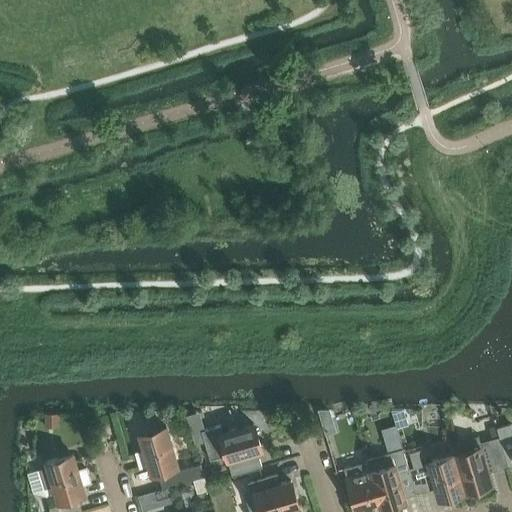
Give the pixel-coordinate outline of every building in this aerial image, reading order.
[(59,425),(59,413),(46,413),(46,426),(59,425)] [(325,430),(326,434),(335,432),(332,421),(323,424),(325,430)] [(262,466),(257,449),(262,448),(254,423),(223,432),(221,424),(202,430),(211,459),(228,454),(229,458),(228,458),(233,474),(262,466)] [(497,427),(500,437),(508,464),(511,463),(511,427),(511,423),(497,427)] [(389,452),(368,458),(382,506),(406,499),(405,496),(417,492),(409,467),(403,447),(397,427),(396,424),(382,428),(389,452)] [(164,487),(169,486),(205,475),(201,462),(173,471),(172,466),(178,464),(166,425),(140,433),(146,450),(137,452),(141,466),(150,463),(152,472),(159,470),(164,487)] [(500,437),(497,427),(497,425),(490,427),(493,439),(500,437)] [(480,443),(478,436),(452,444),(466,489),(492,482),(489,470),(508,464),(500,437),(493,439),(480,443)] [(436,486),(440,497),(466,489),(452,444),(451,444),(454,453),(433,460),(432,456),(430,452),(427,450),(423,448),(418,449),(410,451),(414,466),(409,467),(417,492),(417,491),(436,486)] [(47,460),(49,467),(41,469),(46,486),(55,483),(59,499),(65,497),(66,502),(51,507),(52,511),(77,511),(82,511),(79,499),(75,500),(73,495),(85,492),(82,483),(91,480),(87,466),(78,469),(73,453),(47,460)] [(368,460),(345,467),(357,511),(361,511),(382,506),(368,458),(367,458),(368,460)] [(251,492),(245,494),(250,511),(277,511),(300,505),(292,479),(281,482),(279,473),(255,480),(248,482),(251,492)] [(169,486),(164,487),(154,490),(157,500),(172,495),(169,486)]
